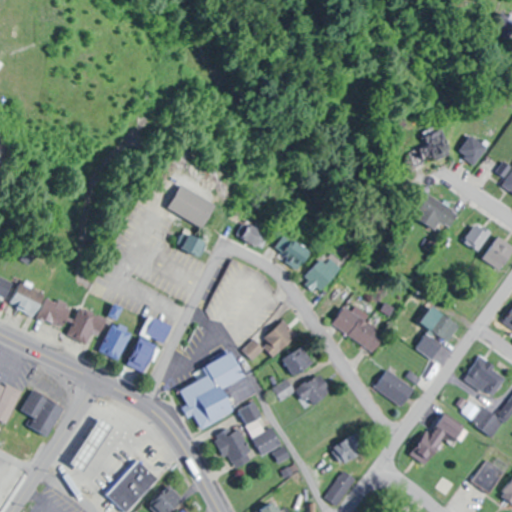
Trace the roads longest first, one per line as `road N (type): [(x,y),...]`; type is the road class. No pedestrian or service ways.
road 1 (secondary): [(0,334),(145,408),(186,451),(221,511)]
road 2 (residential): [(511,278),(346,511)]
road 3 (residential): [(397,444),(284,284),(250,258),(223,255)]
road 4 (residential): [(145,408),(223,255)]
road 5 (residential): [(96,381),(13,511)]
